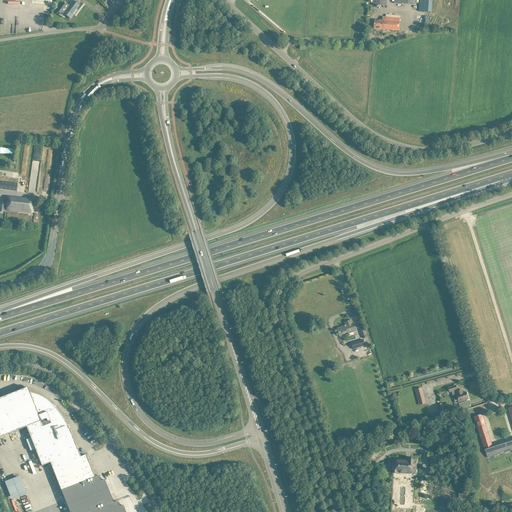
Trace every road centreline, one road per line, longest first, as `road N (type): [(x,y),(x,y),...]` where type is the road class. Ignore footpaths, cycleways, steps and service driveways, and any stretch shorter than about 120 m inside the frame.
road 1 (motorway): [(258,427),(197,444),(152,426),(133,400),(127,369),(147,316),(222,275),(501,177)]
road 2 (motorway): [(511,158),(0,317)]
road 3 (motorway): [(0,332),(501,177)]
road 4 (motorway): [(176,77),(240,79),(277,105),(293,146),(280,195),(242,227),(0,317)]
road 5 (unclassified): [(337,511),(280,323),(282,294),(304,271),(434,221)]
road 6 (motorway): [(511,158),(383,171),(257,78),(175,68)]
road 7 (tertiary): [(258,427),(168,140)]
road 8 (motorway): [(0,347),(26,345),(57,356),(135,428),(174,451),(195,454),(261,438)]
road 9 (unclassified): [(279,52),(350,116),(395,143),(436,150),(511,132)]
road 10 (tertiary): [(0,289),(47,264),(75,109),(105,81)]
road 11 (unclassified): [(0,363),(54,374),(162,511)]
road 12 (unclassified): [(480,375),(434,221)]
road 13 (unknown): [(0,383),(52,394),(110,472)]
road 14 (unknown): [(467,209),(511,351)]
road 15 (unclassified): [(0,41),(100,29),(123,0)]
road 16 (unknown): [(0,456),(8,471),(57,495),(110,472)]
